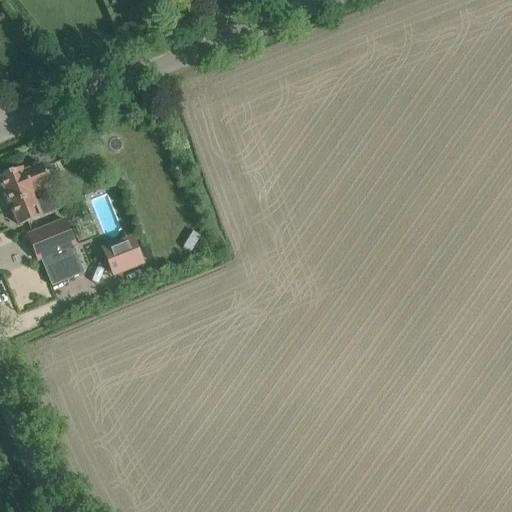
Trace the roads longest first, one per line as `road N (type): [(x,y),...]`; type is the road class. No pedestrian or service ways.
road 1 (unclassified): [(0,130),(324,0)]
road 2 (unclassified): [(62,511),(0,384)]
